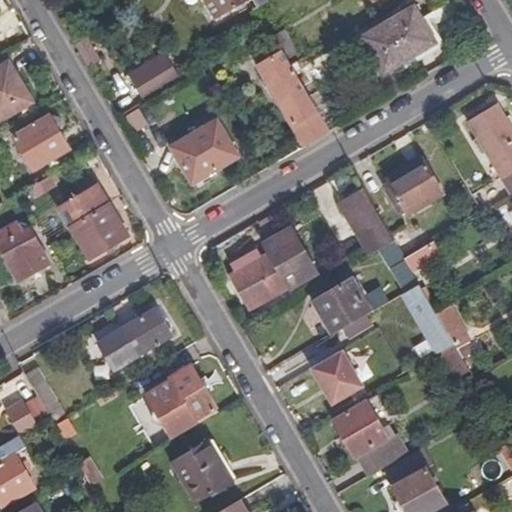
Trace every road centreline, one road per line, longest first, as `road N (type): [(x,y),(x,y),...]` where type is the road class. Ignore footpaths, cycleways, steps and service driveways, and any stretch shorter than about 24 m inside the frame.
road 1 (residential): [(511,53),(173,248)]
road 2 (residential): [(327,511),(173,248)]
road 3 (residential): [(173,248),(27,0)]
road 4 (residential): [(173,248),(0,350)]
